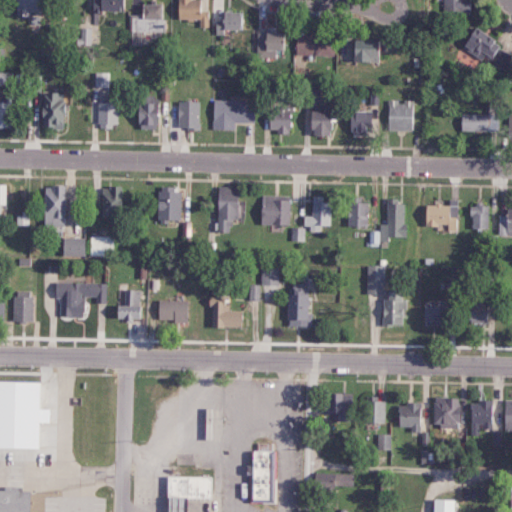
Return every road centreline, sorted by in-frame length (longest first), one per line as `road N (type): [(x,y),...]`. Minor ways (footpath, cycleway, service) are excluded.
road 1 (residential): [(511,365),(0,355)]
road 2 (residential): [(511,164),(0,156)]
road 3 (residential): [(123,511),(124,356)]
road 4 (residential): [(311,511),(314,361)]
